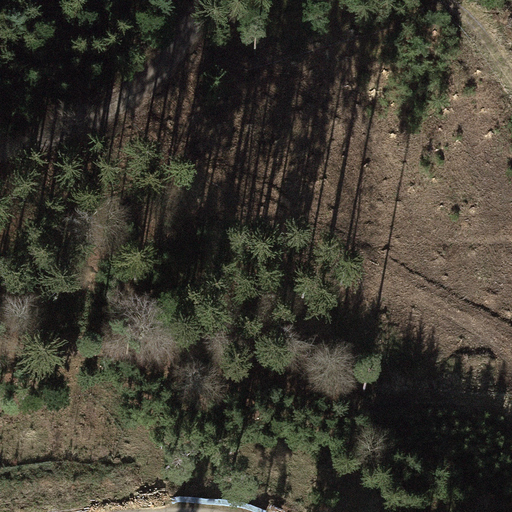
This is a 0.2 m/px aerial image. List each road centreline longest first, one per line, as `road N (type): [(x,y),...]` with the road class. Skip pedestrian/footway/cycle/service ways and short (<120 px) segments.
road 1 (track): [(214,0),(140,90),(84,127),(0,152)]
road 2 (track): [(94,511),(205,505),(223,511)]
